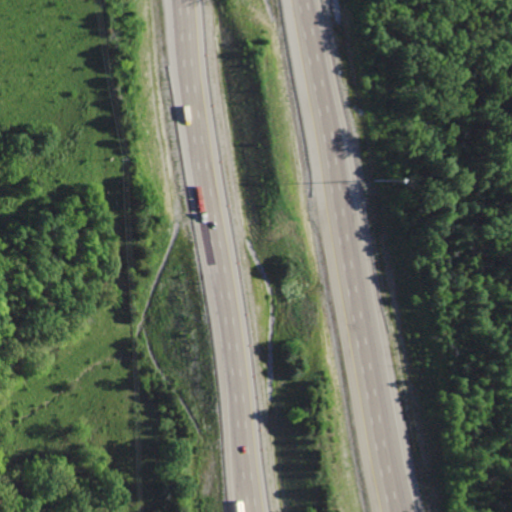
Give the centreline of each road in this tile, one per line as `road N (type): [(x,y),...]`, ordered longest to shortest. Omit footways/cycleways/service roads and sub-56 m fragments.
road 1 (motorway): [(396,511),(302,0)]
road 2 (motorway): [(175,0),(248,480)]
